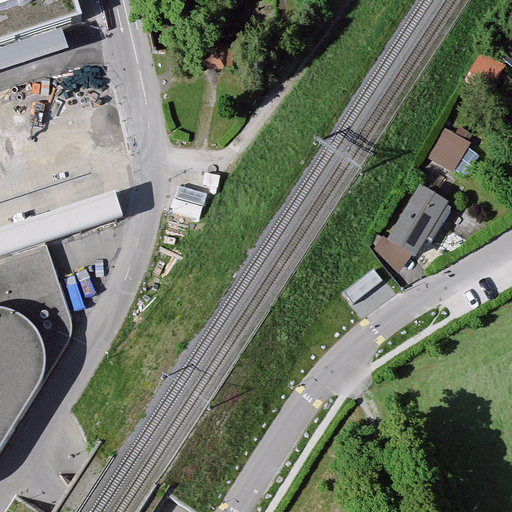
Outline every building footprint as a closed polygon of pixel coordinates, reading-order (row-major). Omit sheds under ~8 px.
[(0,0),(0,53),(84,27),(75,0),(0,0)] [(207,52),(200,51),(197,67),(204,68),(203,72),(224,76),(225,73),(232,74),(235,57),(229,55),(229,51),(208,48),(207,52)] [(479,75),(470,88),(489,100),(497,88),(479,75)] [(470,148),(448,135),(432,162),(454,175),(470,148)] [(448,216),(418,198),(384,256),(411,272),(424,250),(427,251),(448,216)] [(49,252),(0,268),(0,465),(51,376),(67,351),(72,338),(73,326),(49,252)] [(385,288),(375,275),(346,297),(355,310),(385,288)]
